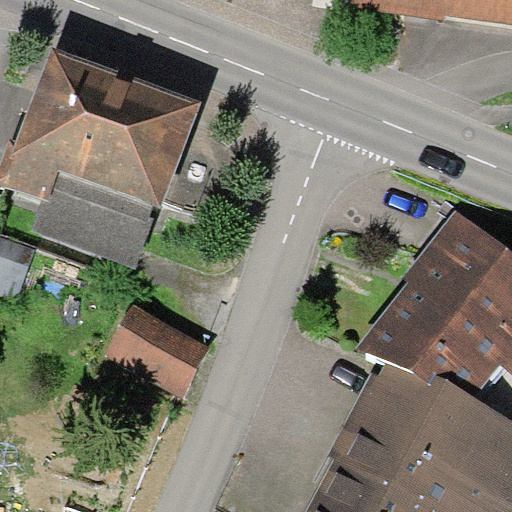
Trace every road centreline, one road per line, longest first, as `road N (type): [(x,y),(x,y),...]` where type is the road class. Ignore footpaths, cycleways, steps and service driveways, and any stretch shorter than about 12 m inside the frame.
road 1 (residential): [(173,511),(333,100)]
road 2 (primary): [(60,0),(333,100)]
road 3 (primary): [(333,100),(511,175)]
